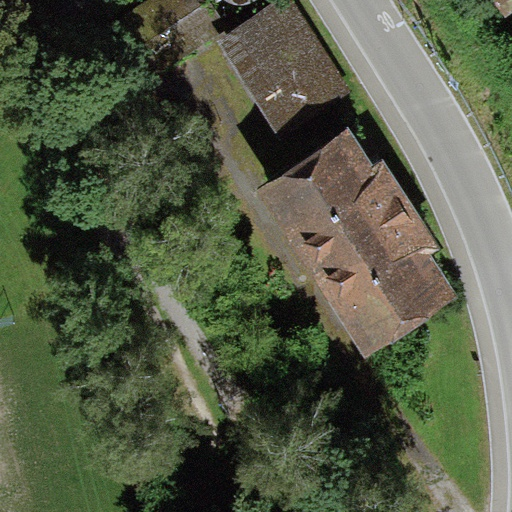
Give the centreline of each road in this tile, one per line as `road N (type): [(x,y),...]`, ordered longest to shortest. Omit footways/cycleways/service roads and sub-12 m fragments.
road 1 (track): [(4,68),(219,381),(244,511)]
road 2 (residential): [(511,294),(450,136),(360,0)]
